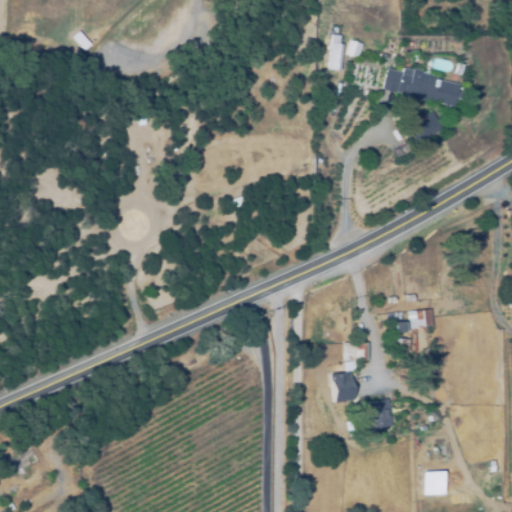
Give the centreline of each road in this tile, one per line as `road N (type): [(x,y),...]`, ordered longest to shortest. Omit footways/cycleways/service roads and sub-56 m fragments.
road 1 (secondary): [(0,409),(380,232),(511,153)]
road 2 (residential): [(267,511),(261,288)]
